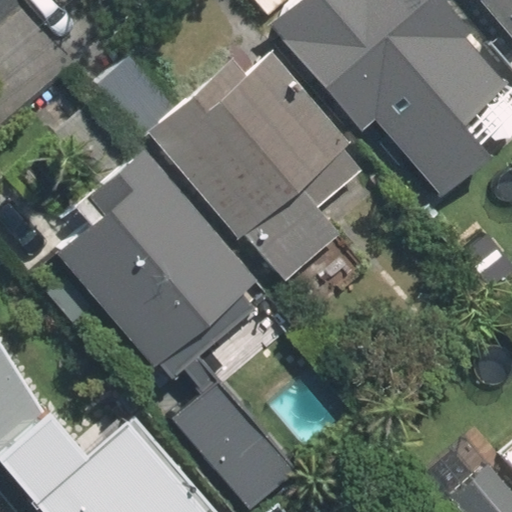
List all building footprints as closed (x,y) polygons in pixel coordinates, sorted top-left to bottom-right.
[(355,122),(423,194),(467,153),(441,126),(489,80),(413,0),(238,0),(256,19),(246,28),(344,132),(355,122)] [(511,0),(457,0),(500,48),(510,40),(511,38),(511,0)] [(126,135),(270,285),(325,232),(303,209),(350,164),(245,54),(223,75),(206,58),(126,135)] [(33,255),(148,380),(161,368),(189,398),(155,430),(229,511),(235,511),(281,470),(180,361),(251,296),(117,150),(53,209),(66,224),(33,255)] [(0,474),(33,511),(174,511),(182,506),(76,386),(50,408),(0,351),(0,474)] [(433,496),(447,511),(511,511),(511,502),(474,460),(433,496)]
